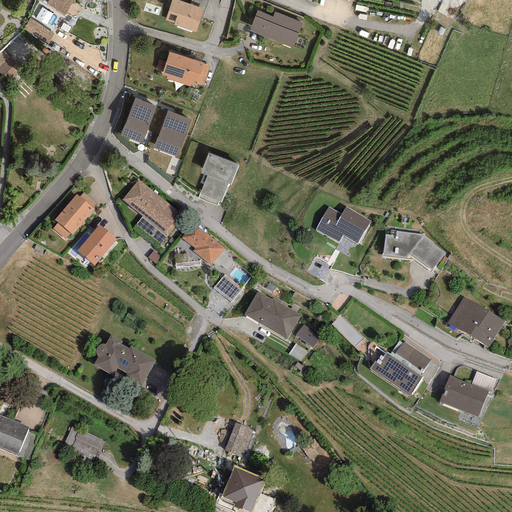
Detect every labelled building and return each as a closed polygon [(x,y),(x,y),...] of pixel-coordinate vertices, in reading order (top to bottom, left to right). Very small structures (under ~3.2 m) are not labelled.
[(48,0),(47,4),(65,16),(72,1),(74,2),(75,0),(48,0)] [(173,25),(195,32),(203,10),(190,5),(175,0),(171,0),(165,20),(174,23),(173,25)] [(208,0),(191,0),(190,5),(203,10),(205,10),(208,0)] [(53,14),(42,8),(35,18),(46,25),(53,14)] [(257,11),(249,31),(292,48),(302,23),(275,12),(273,17),(257,11)] [(54,33),(30,19),(24,29),(48,44),(54,33)] [(22,69),(4,50),(0,53),(0,68),(10,79),(22,69)] [(203,63),(169,52),(162,75),(167,77),(166,79),(190,87),(191,85),(196,86),(197,83),(203,64),(203,63)] [(209,66),(203,64),(197,83),(203,85),(209,66)] [(134,98),(120,135),(141,143),(156,106),(134,98)] [(167,111),(153,148),(176,157),(191,120),(167,111)] [(238,166),(208,153),(200,173),(207,176),(197,198),(217,206),(219,202),(221,202),(228,184),(230,185),(238,166)] [(122,200),(142,217),(136,224),(160,244),(167,236),(183,216),(139,179),(122,200)] [(79,197),(76,194),(54,220),(58,223),(52,229),(65,240),(70,233),(72,235),(94,209),(92,207),(96,204),(83,193),(79,197)] [(371,221),(346,207),(342,214),(328,206),(315,230),(339,243),(343,236),(357,244),(371,221)] [(210,266),(224,249),(193,223),(181,238),(195,249),(193,251),(210,266)] [(116,239),(98,225),(76,251),(94,266),(116,239)] [(424,234),(396,231),(395,236),(385,234),(382,257),(414,260),(430,272),(446,253),(432,244),(434,243),(424,234)] [(161,257),(153,251),(148,258),(155,264),(161,257)] [(241,289),(224,275),(213,288),(231,302),(241,289)] [(271,300),(258,292),(244,314),(286,340),(301,316),(272,298),(271,300)] [(504,321),(463,297),(447,323),(487,349),(504,321)] [(320,338),(303,325),(295,335),(312,349),(320,338)] [(140,387),(155,361),(130,346),(129,349),(120,344),(122,341),(110,335),(105,344),(102,344),(100,344),(98,346),(96,348),(96,350),(95,352),(96,355),(98,357),(93,365),(113,376),(118,368),(126,373),(124,378),(140,387)] [(404,341),(395,354),(422,373),(431,360),(404,341)] [(307,351),(295,344),(289,354),(301,361),(307,351)] [(409,396),(422,376),(386,352),(383,357),(381,355),(376,362),(375,361),(369,369),(409,396)] [(496,380),(476,372),(471,385),(488,391),(491,393),(496,380)] [(461,381),(450,375),(438,402),(478,417),(488,391),(471,385),(461,381)] [(28,430),(29,427),(0,414),(0,448),(18,456),(28,430)] [(252,430),(236,423),(224,450),(241,457),(252,430)] [(105,440),(71,427),(63,448),(96,461),(105,440)] [(39,434),(28,430),(18,456),(28,460),(39,434)] [(249,511),(263,479),(233,467),(222,494),(219,493),(215,504),(232,511),(235,511),(237,508),(248,511),(249,511)]
